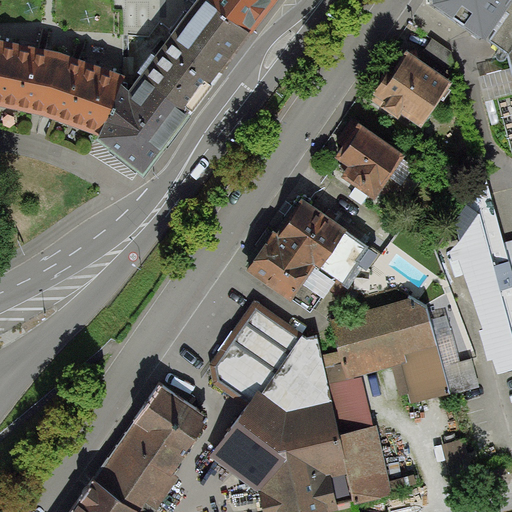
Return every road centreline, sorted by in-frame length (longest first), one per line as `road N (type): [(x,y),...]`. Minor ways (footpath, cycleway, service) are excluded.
road 1 (residential): [(391,0),(39,511)]
road 2 (primary): [(140,217),(321,0)]
road 3 (primary): [(33,347),(73,311),(140,217)]
road 4 (primary): [(140,217),(0,295)]
